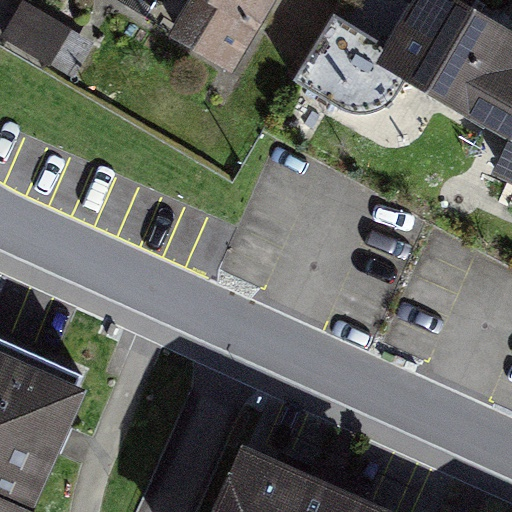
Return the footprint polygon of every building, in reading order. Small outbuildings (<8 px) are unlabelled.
[(131,0),(232,63),(271,0),(131,0)] [(511,12),(488,0),(402,0),(377,49),(511,120),(511,121),(493,157),(511,167),(511,12)] [(25,1),(6,34),(74,75),(94,42),(25,1)] [(77,390),(0,354),(0,511),(35,511),(22,506),(77,390)] [(392,511),(240,444),(209,511),(392,511)]
